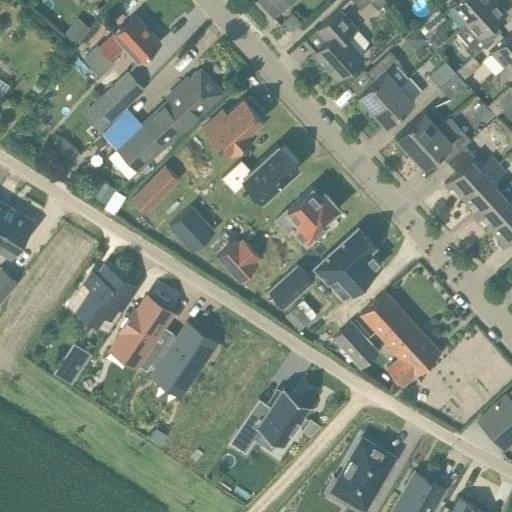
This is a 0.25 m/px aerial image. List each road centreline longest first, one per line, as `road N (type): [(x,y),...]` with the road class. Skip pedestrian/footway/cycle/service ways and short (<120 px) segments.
road 1 (residential): [(511,472),(374,395),(0,156)]
road 2 (residential): [(511,332),(214,0)]
road 3 (track): [(254,511),(374,395)]
